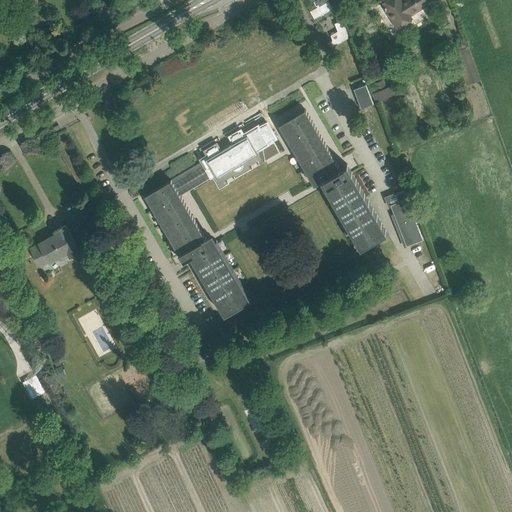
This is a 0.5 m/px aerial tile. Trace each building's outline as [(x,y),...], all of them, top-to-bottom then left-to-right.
[(312,0),(316,5),(317,7),(310,11),(314,18),(332,8),(327,0),(312,0)] [(400,0),(387,0),(382,3),(396,27),(412,17),(410,14),(432,0),(403,0),(401,1),(400,0)] [(339,36),(328,43),(331,47),(349,37),(343,19),(334,23),(339,36)] [(466,84),(471,82),(478,80),(466,47),(465,43),(458,46),(459,49),(454,51),(466,84)] [(377,91),(372,93),(376,103),(395,95),(391,85),(386,87),(383,80),(374,83),(377,91)] [(366,84),(353,88),(360,108),(373,103),(366,84)] [(314,184),(321,180),(360,247),(387,231),(347,163),(340,167),(305,108),(278,123),(314,184)] [(208,154),(202,159),(203,160),(202,161),(212,176),(219,189),(280,154),(271,138),(274,136),(275,138),(276,137),(267,122),(259,127),(258,126),(243,134),(241,130),(230,136),(234,143),(220,151),(216,144),(206,150),(208,154)] [(202,161),(145,194),(183,261),(191,256),(192,259),(193,260),(194,263),(195,264),(196,266),(197,267),(198,270),(199,271),(201,274),(201,275),(203,277),(203,278),(205,281),(205,282),(207,284),(207,286),(209,288),(210,289),(211,292),(212,293),(213,295),(214,296),(215,299),(216,300),(218,303),(218,304),(220,306),(220,307),(222,310),(222,311),(224,313),(224,315),(226,314),(228,312),(251,299),(217,240),(209,244),(208,242),(207,241),(206,238),(205,237),(204,234),(203,233),(201,231),(201,230),(199,227),(199,226),(197,223),(197,222),(195,220),(194,219),(193,216),(192,215),(191,213),(190,211),(189,209),(188,208),(187,205),(186,204),(184,202),(184,201),(182,198),(182,197),(180,194),(212,176),(202,161)] [(423,239),(404,190),(395,194),(396,194),(398,200),(398,201),(392,204),(391,203),(390,204),(406,245),(423,239)] [(40,243),(31,248),(40,265),(67,251),(69,256),(79,250),(65,225),(54,231),(56,234),(40,243)] [(62,365),(56,367),(59,377),(66,375),(62,365)] [(23,381),(31,396),(40,391),(32,376),(23,381)]
